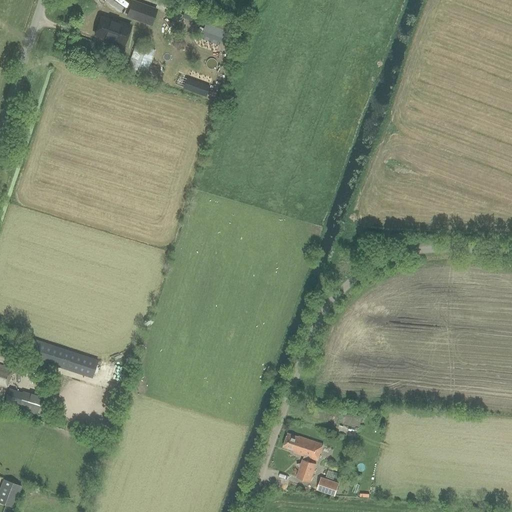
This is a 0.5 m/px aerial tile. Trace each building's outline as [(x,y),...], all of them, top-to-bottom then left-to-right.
[(152,26),(158,9),(132,0),(131,0),(126,16),(152,26)] [(102,17),(95,35),(105,38),(105,40),(113,42),(113,41),(123,45),(130,26),(118,21),(117,22),(102,17)] [(233,33),(206,23),(201,35),(228,45),(233,33)] [(81,40),(73,37),(70,45),(78,48),(77,50),(92,55),(96,45),(92,44),(93,42),(82,38),(81,40)] [(136,42),(126,71),(145,78),(155,49),(136,42)] [(206,97),(210,86),(186,78),(183,89),(206,97)] [(32,345),(29,355),(47,361),(47,363),(92,378),(98,360),(52,345),(34,339),(32,345)] [(12,370),(0,366),(0,385),(6,387),(12,370)] [(22,394),(9,390),(5,404),(17,408),(17,409),(40,416),(46,398),(23,391),(22,394)] [(299,437),(288,434),(284,447),(294,450),(294,452),(304,456),(303,459),(302,463),(297,464),(300,467),(297,477),(311,481),(316,464),(310,462),(311,458),(319,461),(324,445),(299,436),(299,437)] [(335,496),(339,483),(321,477),(317,490),(335,496)] [(0,502),(14,508),(22,486),(3,479),(0,488),(0,502)]
